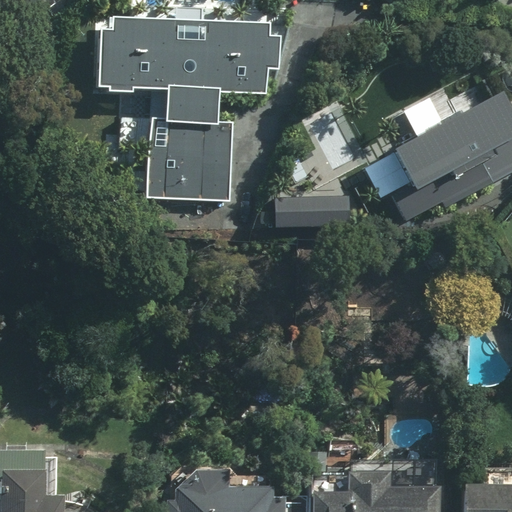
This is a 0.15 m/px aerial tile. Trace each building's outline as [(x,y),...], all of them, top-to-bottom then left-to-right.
[(2,0),(23,27),(56,2),(53,0),(2,0)] [(266,24),(109,18),(109,31),(98,31),(96,87),(106,87),(163,90),(162,119),(151,119),(148,198),(230,201),(233,123),(218,122),(219,92),(263,94),(264,69),(275,69),(276,38),(266,38),(266,24)] [(511,112),(510,114),(499,94),(392,151),(410,185),(389,196),(403,221),(440,201),(444,207),(511,170),(511,112)] [(272,195),(273,223),(348,220),(347,192),(272,195)] [(0,511),(59,511),(59,498),(41,498),(41,470),(0,470),(0,511)] [(283,511),(284,497),(270,497),(271,487),(228,486),(228,471),(197,470),(174,489),(174,500),(167,501),(166,511),(283,511)] [(310,511),(437,511),(437,493),(385,493),(385,474),(354,474),(354,493),(310,493),(310,511)] [(511,511),(511,484),(461,485),(461,511),(511,511)]
